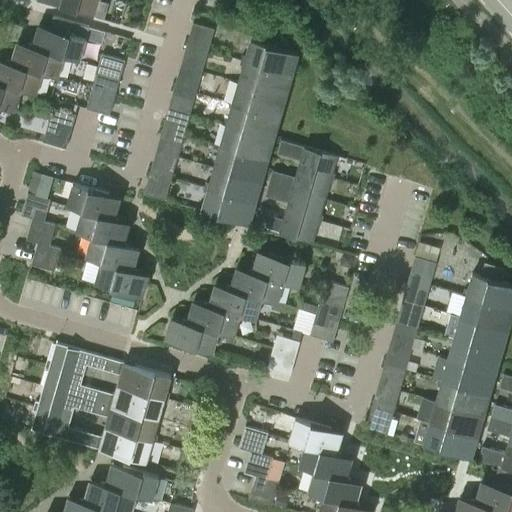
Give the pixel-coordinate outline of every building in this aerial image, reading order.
[(96,0),(36,0),(36,1),(92,18),(96,0)] [(32,46),(32,47),(64,56),(64,58),(79,62),(86,39),(85,39),(89,27),(53,16),(49,28),(39,25),(33,46),(32,46)] [(195,54),(206,58),(215,29),(193,22),(189,37),(200,40),(195,54)] [(181,66),(202,72),(206,58),(195,54),(200,40),(189,37),(181,66)] [(244,61),(280,71),(291,74),(297,52),(251,39),(244,61)] [(10,63),(42,73),(42,74),(58,79),(64,58),(64,56),(32,47),(32,46),(17,41),(11,63),(10,63)] [(102,53),(99,64),(106,66),(114,69),(122,71),(125,61),(125,60),(102,53)] [(0,83),(21,90),(21,92),(35,96),(42,74),(42,73),(10,63),(0,59),(0,83)] [(238,82),(274,92),(285,96),(291,74),(280,71),(244,61),(238,82)] [(99,64),(96,75),(119,82),(122,71),(114,69),(106,66),(99,64)] [(202,72),(181,66),(177,79),(187,82),(183,96),(194,100),(202,72)] [(119,82),(96,75),(89,98),(101,101),(104,90),(116,93),(119,82)] [(169,107),(190,114),(194,100),(183,96),(187,82),(177,79),(169,107)] [(232,103),(268,114),(279,117),(285,96),(274,92),(238,82),(232,103)] [(0,107),(15,112),(21,92),(21,90),(0,83),(0,107)] [(101,101),(89,98),(86,108),(109,115),(116,93),(104,90),(101,101)] [(279,117),(268,114),(232,103),(226,124),(262,135),(273,138),(279,117)] [(190,114),(169,107),(165,121),(175,124),(171,139),(182,142),(190,114)] [(48,122),(71,129),(75,115),(52,108),(48,122)] [(157,150),(178,156),(182,142),(171,139),(175,124),(165,121),(157,150)] [(71,129),(48,122),(42,142),(65,148),(71,129)] [(273,138),(262,135),(226,124),(220,146),(256,156),(267,159),(273,138)] [(299,168),(334,178),(335,174),(332,173),(337,155),(281,139),(277,154),(301,160),(299,168)] [(267,159),(256,156),(220,146),(214,166),(250,177),(261,180),(267,159)] [(178,156),(157,150),(153,164),(163,167),(159,181),(170,184),(178,156)] [(163,167),(153,164),(144,194),(166,199),(170,184),(159,181),(163,167)] [(261,180),(250,177),(214,166),(208,188),(255,201),(261,180)] [(43,194),(49,173),(30,168),(25,189),(43,194)] [(269,182),(324,199),(329,182),(333,183),(334,178),(299,168),(296,177),(272,170),(269,182)] [(114,218),(115,216),(121,196),(73,182),(66,205),(81,209),(82,209),(114,218)] [(286,210),(322,221),(323,216),(320,215),(324,199),(269,182),(265,195),(289,202),(286,210)] [(255,201),(208,188),(202,210),(238,220),(248,223),(255,201)] [(21,215),(55,224),(44,220),(50,198),(37,195),(28,192),(21,215)] [(91,235),(91,234),(124,243),(124,242),(130,221),(115,217),(115,216),(114,218),(82,209),(81,209),(82,210),(76,230),(91,235)] [(322,221),(286,210),(284,219),(260,212),(256,226),(312,242),(317,224),(321,225),(322,221)] [(27,239),(61,249),(61,248),(49,245),(55,224),(21,215),(21,216),(33,219),(27,239)] [(91,234),(91,235),(85,256),(101,260),(101,259),(133,268),(133,267),(139,246),(124,242),(124,243),(91,234)] [(61,249),(27,239),(27,240),(37,243),(31,264),(55,271),(61,249)] [(283,281),(299,286),(305,263),(257,249),(251,270),(251,271),(283,280),(283,281)] [(353,256),(343,253),(340,263),(350,266),(353,256)] [(417,289),(427,292),(435,262),(414,255),(410,271),(421,274),(417,289)] [(133,267),(133,268),(101,259),(101,260),(94,282),(142,296),(149,272),(133,267)] [(511,271),(485,263),(482,276),(509,284),(511,271)] [(283,281),(283,280),(251,271),(251,270),(235,266),(229,286),(229,287),(262,296),(262,298),(262,297),(277,302),(283,281)] [(402,300),(423,306),(427,292),(417,289),(421,274),(410,271),(402,300)] [(511,284),(509,284),(482,276),(473,274),(468,290),(464,289),(463,295),(511,308),(511,284)] [(318,302),(342,309),(349,287),(325,280),(318,302)] [(262,298),(262,296),(229,287),(229,286),(214,282),(208,303),(208,304),(240,314),(256,319),(262,298)] [(460,317),(497,327),(508,331),(511,316),(511,308),(463,295),(462,298),(466,299),(460,317)] [(208,304),(208,303),(193,299),(186,320),(187,320),(187,321),(219,331),(218,332),(234,336),(240,314),(208,304)] [(423,306),(402,300),(398,313),(409,316),(405,331),(415,334),(423,306)] [(342,309),(318,302),(312,324),(324,327),(327,316),(339,320),(342,309)] [(296,305),(291,326),(306,330),(312,309),(296,305)] [(390,342),(411,348),(415,334),(405,331),(409,316),(398,313),(390,342)] [(218,332),(219,331),(187,321),(187,320),(186,320),(186,321),(171,316),(165,339),(212,353),(218,332)] [(324,327),(312,324),(309,335),(333,342),(339,320),(327,316),(324,327)] [(508,331),(497,327),(460,317),(456,332),(452,331),(451,336),(491,348),(502,351),(508,331)] [(284,349),(296,353),(300,342),(276,335),(270,357),(281,360),(284,349)] [(502,351),(491,348),(451,336),(450,340),(453,342),(448,359),(496,372),(502,351)] [(411,348),(390,342),(386,355),(397,359),(393,373),(403,376),(411,348)] [(115,360),(57,344),(53,360),(48,358),(46,363),(84,375),(87,365),(112,373),(115,360)] [(281,360),(270,357),(267,367),(290,374),(296,353),(284,349),(281,360)] [(378,384),(399,390),(403,376),(393,373),(397,359),(386,355),(378,384)] [(439,378),(479,390),(490,393),(496,372),(448,359),(444,374),(440,373),(439,378)] [(115,360),(112,373),(119,375),(122,362),(115,360)] [(103,403),(106,392),(81,385),(84,375),(46,363),(45,368),(50,370),(45,387),(103,403)] [(167,393),(172,376),(125,363),(119,385),(168,399),(170,394),(167,393)] [(511,375),(504,373),(500,387),(511,390),(511,375)] [(436,401),(473,411),(484,414),(490,393),(479,390),(439,378),(437,383),(441,384),(436,401)] [(399,390),(378,384),(374,398),(385,401),(381,415),(391,418),(399,390)] [(112,406),(159,419),(164,402),(167,403),(168,399),(119,385),(112,406)] [(72,417),(74,410),(75,408),(100,415),(103,403),(45,387),(41,402),(36,400),(34,405),(72,417)] [(103,403),(110,405),(113,394),(106,392),(103,403)] [(385,401),(374,398),(366,426),(387,433),(391,418),(381,415),(385,401)] [(484,414),(473,411),(436,401),(431,417),(428,416),(426,421),(477,435),(484,414)] [(103,403),(100,415),(107,417),(110,405),(103,403)] [(491,417),(511,422),(511,408),(495,404),(491,417)] [(91,446),(94,434),(69,427),(72,417),(34,405),(33,410),(38,412),(33,429),(91,446)] [(282,423),(283,408),(255,405),(253,420),(282,423)] [(106,427),(156,441),(158,436),(155,435),(159,419),(112,406),(106,427)] [(509,444),(511,445),(511,422),(491,417),(488,430),(511,436),(509,444)] [(338,454),(338,453),(344,432),(298,419),(291,441),(306,446),(307,445),(338,454)] [(477,435),(426,421),(425,425),(429,426),(423,444),(471,458),(477,435)] [(239,448),(251,452),(254,441),(266,444),(269,433),(246,426),(239,448)] [(152,445),(155,445),(156,441),(106,427),(100,448),(111,452),(147,462),(152,445)] [(98,448),(101,436),(94,434),(91,446),(98,448)] [(248,462),(270,469),(274,457),(263,453),(266,444),(254,441),(251,452),(248,462)] [(511,445),(509,444),(507,453),(483,446),(479,460),(511,469),(511,445)] [(315,471),(316,470),(347,479),(348,479),(354,458),(338,453),(338,454),(307,445),(306,446),(300,467),(315,471)] [(264,490),(267,478),(270,469),(248,462),(244,472),(256,476),(253,487),(264,490)] [(138,494),(153,498),(159,477),(112,463),(106,483),(106,484),(138,493),(138,494)] [(324,497),(325,496),(357,505),(357,504),(363,483),(348,479),(347,479),(316,470),(315,471),(309,493),(324,497)] [(106,484),(106,483),(90,478),(84,500),(84,501),(116,510),(116,511),(119,511),(132,511),(138,494),(138,493),(106,484)] [(264,490),(253,487),(249,498),(272,505),(279,482),(267,478),(264,490)] [(511,511),(511,487),(482,479),(476,501),(476,502),(508,511),(507,511),(511,511)] [(116,510),(84,501),(84,500),(69,496),(64,511),(115,511),(116,511),(116,510)] [(357,504),(357,505),(325,496),(324,497),(320,511),(370,511),(372,508),(357,504)] [(507,511),(508,511),(476,502),(476,501),(460,496),(455,511),(507,511)] [(162,511),(163,511),(193,511),(194,509),(165,501),(162,511)]
